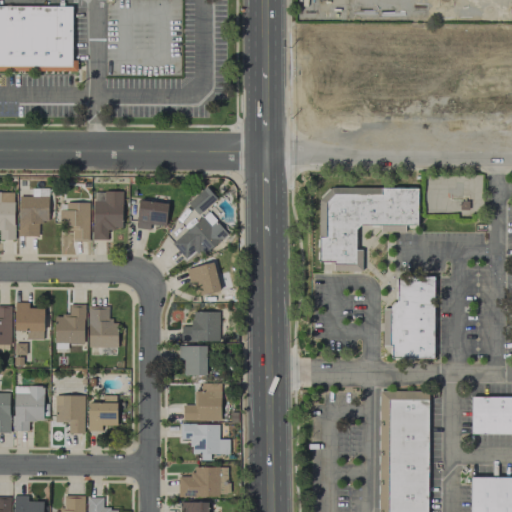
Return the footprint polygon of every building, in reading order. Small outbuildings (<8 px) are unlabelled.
[(0,5),(71,6),(71,59),(75,59),(75,69),(0,68),(0,5)] [(186,202),(198,214),(215,198),(204,186),(186,202)] [(318,260),(334,260),(334,269),(361,269),(361,249),(355,249),(354,229),(359,224),(379,224),(379,231),(405,232),(405,225),(417,225),(417,187),(331,187),(318,199),(318,260)] [(47,222),(47,188),(31,188),(32,196),(17,196),(18,236),(38,236),(37,222),(47,222)] [(0,191),(0,239),(13,240),(14,192),(0,191)] [(122,191),(92,191),(92,239),(106,239),(106,228),(121,229),(122,191)] [(136,228),(149,229),(149,225),(166,225),(167,202),(137,201),(136,228)] [(88,202),(65,202),(65,209),(60,209),(60,225),(72,225),(72,240),(88,240),(88,202)] [(184,259),(196,249),(201,256),(226,234),(208,212),(171,243),(184,259)] [(220,290),(212,261),(185,269),(188,282),(194,280),(198,296),(220,290)] [(432,277),(431,357),(390,357),(390,345),(381,345),(382,308),(388,308),(396,300),(396,276),(432,277)] [(28,302),(14,302),(14,331),(25,331),(25,339),(43,340),(43,308),(28,308),(28,302)] [(53,315),(54,348),(66,348),(66,343),(84,343),(83,304),(68,304),(69,315),(53,315)] [(10,306),(0,305),(0,344),(9,345),(10,306)] [(87,346),(116,347),(117,323),(108,322),(109,306),(88,306),(87,346)] [(218,312),(191,311),(191,325),(181,325),(180,341),(218,341),(218,312)] [(206,346),(178,345),(178,360),(183,360),(183,375),(205,375),(206,346)] [(220,420),(219,383),(200,383),(200,391),(193,391),(193,405),(182,405),(182,420),(220,420)] [(13,385),(12,431),(27,431),(28,420),(42,420),(42,386),(13,385)] [(377,511),(378,390),(427,390),(426,511),(377,511)] [(0,432),(8,433),(9,392),(0,392),(0,432)] [(83,395),(54,395),(53,422),(67,422),(67,433),(83,433),(83,395)] [(116,425),(116,395),(101,395),(101,402),(87,402),(86,430),(101,431),(101,425),(116,425)] [(471,397),(511,397),(511,433),(471,433),(471,397)] [(178,496),(228,495),(227,466),(191,467),(191,476),(177,476),(178,496)] [(470,511),(470,477),(511,477),(511,511),(470,511)] [(41,511),(42,501),(27,501),(27,496),(13,495),(12,511),(41,511)] [(82,511),(83,495),(63,495),(63,510),(53,509),(52,511),(82,511)] [(9,511),(9,497),(0,497),(0,511),(9,511)] [(102,497),(87,497),(86,511),(116,511),(116,508),(102,508),(102,497)] [(207,511),(208,503),(179,502),(179,511),(207,511)]
